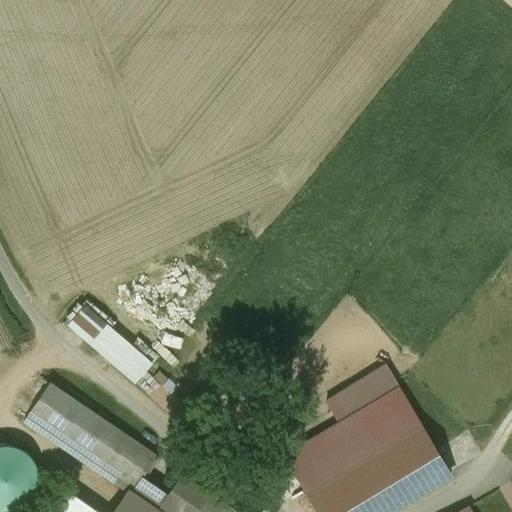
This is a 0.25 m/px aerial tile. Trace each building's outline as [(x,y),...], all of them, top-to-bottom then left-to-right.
[(209,496),(180,477),(166,496),(141,478),(155,457),(48,384),(23,420),(128,492),(157,511),(230,511),(209,497),(209,496)] [(284,454),(305,490),(418,423),(396,387),(284,454)] [(418,423),(305,490),(318,511),(389,511),(449,476),(418,423)] [(35,491),(37,478),(35,466),(27,455),(16,448),(3,446),(0,446),(0,511),(3,511),(6,511),(17,510),(28,502),(35,491)] [(157,511),(128,492),(114,511),(157,511)]
